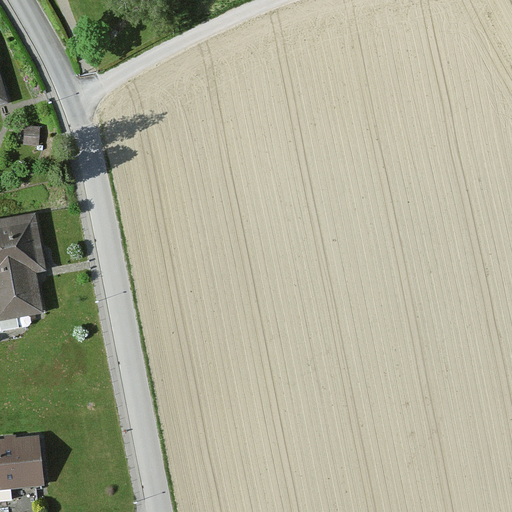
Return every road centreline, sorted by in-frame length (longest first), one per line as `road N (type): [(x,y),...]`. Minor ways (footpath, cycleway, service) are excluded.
road 1 (unclassified): [(160,511),(78,100),(22,0)]
road 2 (track): [(78,100),(195,36),(291,0)]
